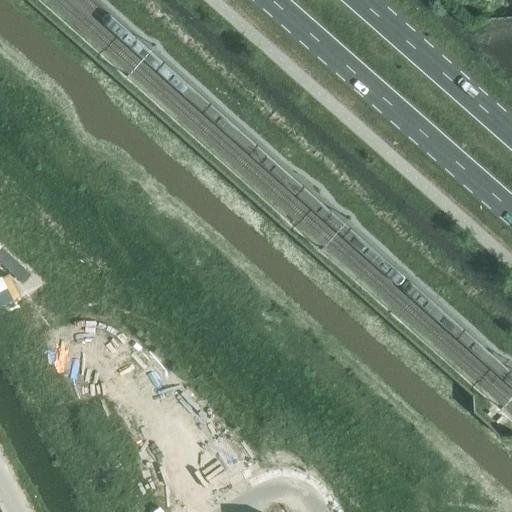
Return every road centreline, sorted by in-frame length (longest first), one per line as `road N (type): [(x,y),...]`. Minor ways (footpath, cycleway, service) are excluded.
road 1 (primary): [(271,0),(511,212)]
road 2 (primary): [(511,132),(361,0)]
